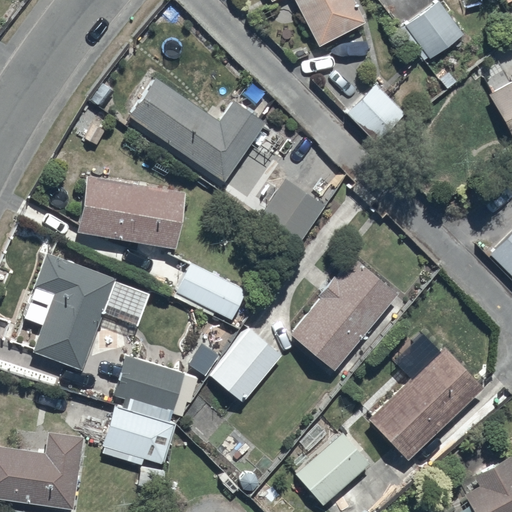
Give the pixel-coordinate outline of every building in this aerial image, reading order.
[(295,0),(314,36),(360,13),(353,0),(295,0)] [(151,67),(124,104),(219,172),(262,113),(230,90),(215,112),(151,67)] [(511,133),(511,68),(484,84),(511,134),(511,133)] [(372,76),(343,103),(371,133),(400,106),(372,76)] [(81,166),(72,221),(171,238),(180,182),(81,166)] [(321,197),(281,170),(257,207),(297,233),(321,197)] [(511,218),(486,244),(511,270),(511,218)] [(37,315),(28,341),(76,359),(110,268),(43,244),(31,277),(33,278),(21,309),(37,315)] [(318,285),(285,324),(330,362),(394,286),(351,250),(333,271),(329,268),(316,283),(318,285)] [(243,281),(186,254),(171,286),(228,313),(243,281)] [(248,321),(207,366),(238,394),(279,349),(248,321)] [(440,335),(363,407),(403,450),(480,378),(440,335)] [(121,391),(119,398),(179,415),(193,369),(119,351),(110,388),(121,391)] [(107,447),(139,458),(141,452),(158,457),(171,415),(110,396),(98,438),(108,441),(107,447)] [(0,437),(0,488),(67,498),(77,426),(45,421),(41,444),(0,437)] [(338,423),(291,465),(320,496),(335,482),(337,484),(351,472),(348,470),(366,454),(338,423)] [(245,445),(244,440),(243,439),(242,438),(242,437),(241,437),(240,436),(239,435),(238,435),(237,434),(236,434),(235,434),(234,434),(233,434),(231,434),(230,434),(229,434),(228,434),(227,435),(226,435),(225,436),(224,437),(223,437),(223,438),(222,439),(221,440),(221,441),(220,442),(220,443),(220,444),(220,445),(220,446),(220,448),(220,449),(220,450),(220,451),(221,452),(221,453),(222,454),(223,455),(223,456),(224,456),(225,457),(226,458),(227,458),(228,459),(229,459),(230,459),(231,459),(233,459),(234,459),(235,459),(236,459),(237,459),(238,458),(239,458),(240,457),(241,456),(242,456),(243,455),(243,454),(244,453),(244,452),(245,451),(245,450),(245,449),(246,448),(246,447),(246,445),(245,445)] [(511,454),(509,457),(504,446),(468,464),(475,477),(461,484),(474,511),(508,511),(511,510),(511,454)]
